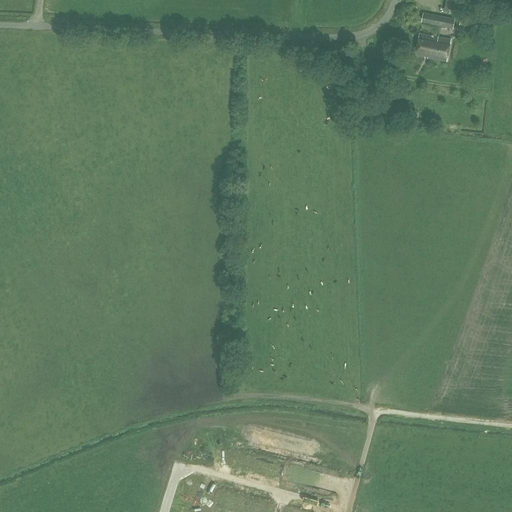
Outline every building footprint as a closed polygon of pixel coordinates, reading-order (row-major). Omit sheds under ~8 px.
[(457,14),(459,0),(446,0),(444,11),(457,14)] [(424,13),(422,22),(453,28),(455,19),(424,13)] [(467,26),(469,19),(461,18),(460,25),(467,26)] [(488,22),(475,20),(474,26),(487,28),(488,22)] [(447,61),(451,39),(419,33),(415,55),(447,61)] [(394,114),(396,102),(386,101),(384,111),(394,114)] [(413,119),(418,117),(419,112),(415,109),(410,111),(410,116),(413,119)]
